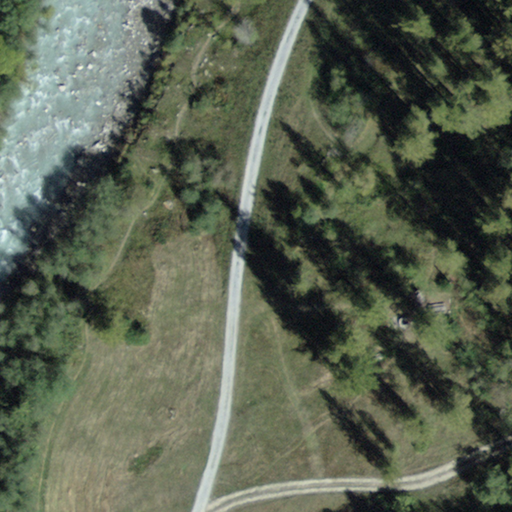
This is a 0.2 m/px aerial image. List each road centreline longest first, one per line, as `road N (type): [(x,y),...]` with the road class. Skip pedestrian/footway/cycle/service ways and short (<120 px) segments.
road 1 (track): [(305,0),(250,175),(219,443),(198,511)]
road 2 (track): [(214,511),(237,497),(285,487),(418,482),(511,443)]
